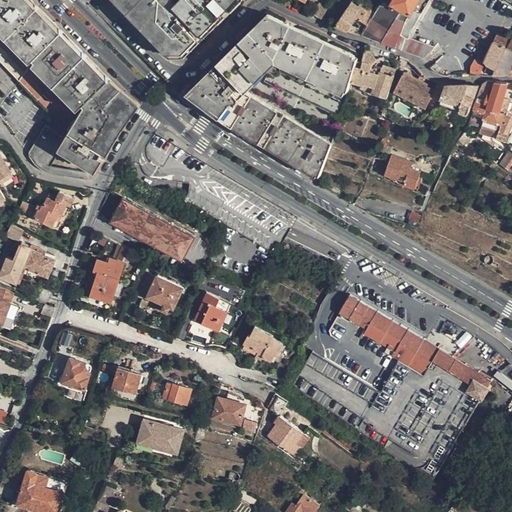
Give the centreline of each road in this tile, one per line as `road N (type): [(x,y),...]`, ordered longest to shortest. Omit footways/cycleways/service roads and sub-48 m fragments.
road 1 (primary): [(511,312),(187,117),(75,0)]
road 2 (primary): [(154,102),(300,209),(505,332)]
road 3 (residential): [(154,102),(101,174),(83,216),(0,479)]
road 4 (residential): [(261,0),(176,73),(95,0)]
road 5 (residential): [(489,77),(434,77),(410,57),(325,24)]
road 6 (primary): [(51,0),(154,102)]
